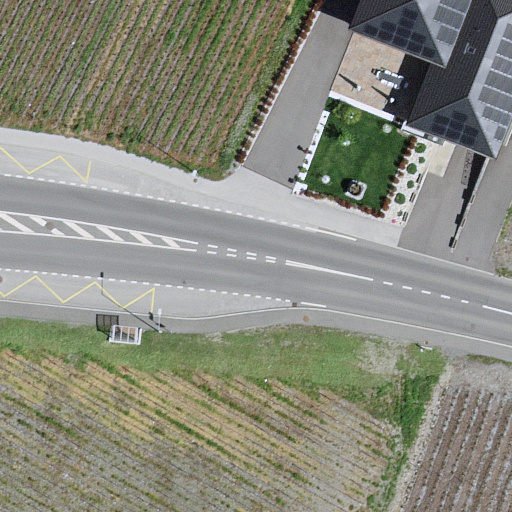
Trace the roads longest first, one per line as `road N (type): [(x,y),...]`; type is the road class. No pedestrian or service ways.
road 1 (secondary): [(232,252),(511,314)]
road 2 (secondary): [(232,252),(0,196)]
road 3 (secondary): [(0,247),(232,252)]
